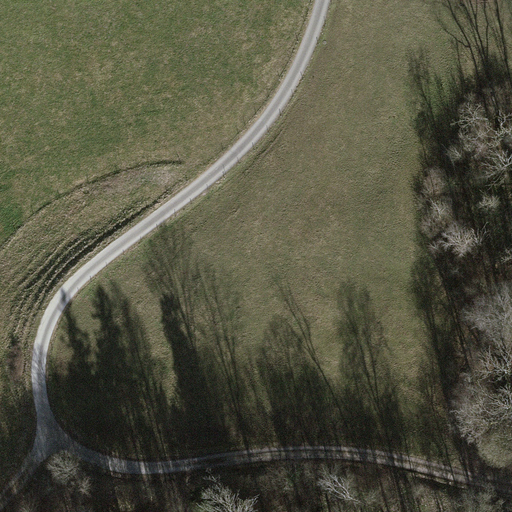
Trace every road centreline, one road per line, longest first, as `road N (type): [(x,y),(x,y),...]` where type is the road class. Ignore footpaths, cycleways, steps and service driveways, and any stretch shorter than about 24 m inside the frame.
road 1 (track): [(54,442),(40,370),(62,300),(252,136),(289,87),(324,0)]
road 2 (track): [(54,442),(102,459),(156,464),(310,450),(377,455),(511,482)]
